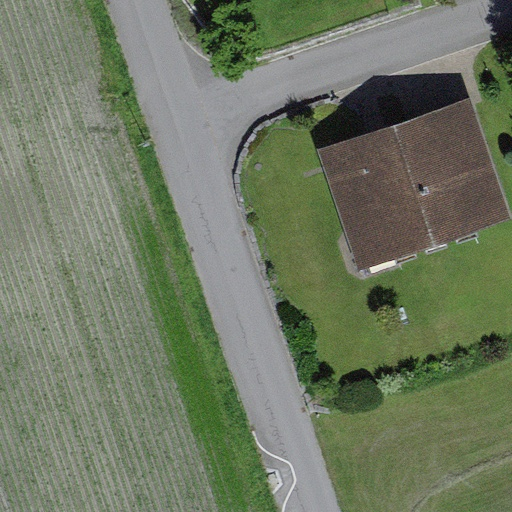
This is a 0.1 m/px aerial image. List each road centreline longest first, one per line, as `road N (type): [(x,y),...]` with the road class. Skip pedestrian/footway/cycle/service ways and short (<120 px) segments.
road 1 (unclassified): [(324,511),(197,125)]
road 2 (residential): [(197,125),(511,19)]
road 3 (unclassified): [(197,125),(152,0)]
